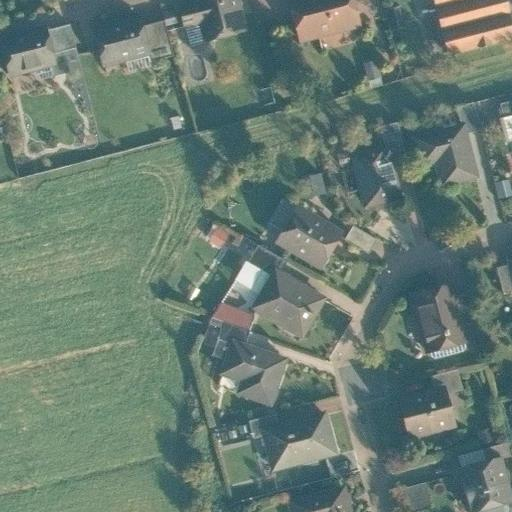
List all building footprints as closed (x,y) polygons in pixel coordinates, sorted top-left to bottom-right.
[(202,44),(248,32),(239,0),(190,0),(191,3),(178,6),(184,31),(198,27),(202,44)] [(352,0),(288,0),(299,44),(360,29),(352,0)] [(511,40),(511,22),(506,0),(432,0),(448,57),(511,40)] [(140,19),(92,32),(102,70),(150,57),(142,28),(140,19)] [(164,22),(142,28),(150,57),(152,62),(173,56),(164,22)] [(48,27),(0,38),(0,44),(8,80),(49,69),(52,78),(69,74),(67,65),(78,61),(69,26),(49,31),(48,27)] [(511,102),(501,106),(504,120),(511,118),(511,102)] [(457,109),(461,126),(466,125),(468,134),(481,131),(474,104),(457,109)] [(380,128),(385,144),(389,143),(392,154),(404,151),(397,124),(380,128)] [(468,134),(466,125),(461,126),(412,137),(419,169),(435,166),(440,191),(480,181),(468,134)] [(392,154),(389,143),(385,144),(349,153),(364,211),(404,201),(392,154)] [(344,233),(297,206),(274,246),(321,273),(344,233)] [(377,242),(353,228),(345,243),(368,256),(377,242)] [(275,270),(282,274),(288,265),(258,247),(248,264),(270,277),(275,270)] [(511,252),(502,255),(504,261),(511,290),(511,252)] [(511,290),(504,261),(493,264),(500,293),(511,290)] [(282,274),(275,270),(270,277),(249,312),(302,342),(327,300),(282,274)] [(453,293),(449,278),(407,289),(424,350),(427,349),(433,355),(460,348),(462,344),(462,341),(466,339),(461,322),(453,293)] [(466,290),(453,293),(461,322),(474,318),(466,290)] [(222,305),(211,321),(248,333),(253,318),(222,305)] [(231,341),(244,346),(248,333),(211,321),(209,326),(221,330),(212,358),(224,362),(231,341)] [(244,346),(231,341),(224,362),(219,378),(239,385),(235,397),(272,410),(289,361),(244,346)] [(427,375),(431,387),(442,384),(456,380),(452,368),(427,375)] [(453,422),(442,384),(431,387),(392,397),(403,435),(453,422)] [(273,419),(254,424),(257,433),(266,469),(332,451),(321,406),(273,419)] [(254,424),(273,419),(271,411),(243,417),(248,435),(257,433),(254,424)] [(474,458),(497,453),(507,450),(504,438),(471,446),(474,458)] [(510,500),(497,453),(474,458),(455,463),(468,511),(474,510),(475,511),(504,511),(506,507),(505,501),(510,500)] [(428,506),(422,480),(400,486),(407,511),(428,506)] [(349,511),(341,481),(282,497),(285,511),(349,511)]
